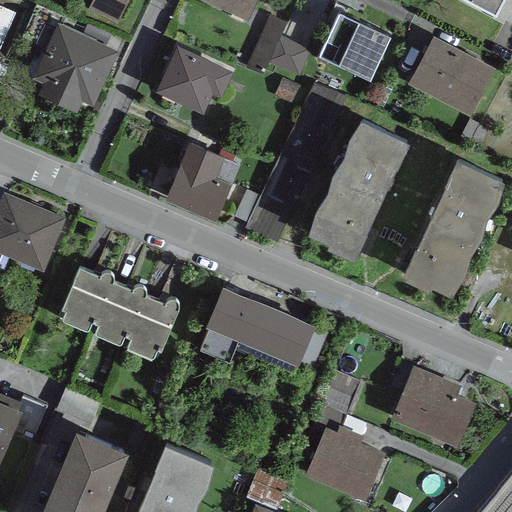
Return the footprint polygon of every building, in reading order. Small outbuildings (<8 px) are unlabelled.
[(90,0),(86,9),(121,25),(132,0),(90,0)] [(259,0),(205,0),(249,21),(259,0)] [(501,0),(464,0),(494,16),(501,0)] [(393,33),(344,11),(323,55),(373,78),(393,33)] [(291,24),(273,16),(252,62),(298,82),(312,50),(285,38),(291,24)] [(118,52),(61,26),(35,83),(91,109),(118,52)] [(494,74),(435,44),(413,88),(443,103),(446,97),(474,111),(494,74)] [(239,73),(180,46),(160,92),(206,112),(212,98),(225,104),(239,73)] [(414,142),(364,118),(306,237),(355,261),(414,142)] [(242,163),(191,142),(167,199),(218,220),(242,163)] [(511,184),(462,160),(404,279),(453,303),(511,184)] [(252,236),(285,246),(305,175),(272,165),(252,236)] [(65,217),(3,191),(0,196),(0,248),(44,267),(65,217)] [(179,305),(78,266),(58,317),(159,356),(179,305)] [(315,323),(222,285),(206,325),(298,363),(315,323)] [(479,391),(413,366),(392,420),(459,445),(479,391)] [(325,409),(349,416),(358,382),(334,375),(325,409)] [(0,459),(21,409),(0,400),(0,459)] [(102,511),(128,449),(76,426),(38,511),(102,511)] [(384,452),(325,426),(305,472),(365,498),(384,452)] [(195,511),(216,462),(163,440),(133,511),(195,511)] [(279,511),(257,502),(252,511),(279,511)]
